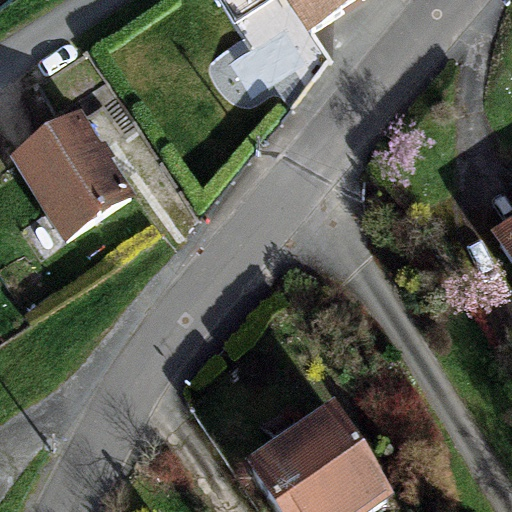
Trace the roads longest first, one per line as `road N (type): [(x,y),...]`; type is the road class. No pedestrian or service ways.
road 1 (residential): [(433,0),(158,336),(56,511)]
road 2 (unknown): [(284,179),(406,327),(511,511)]
road 3 (residential): [(0,66),(101,0)]
